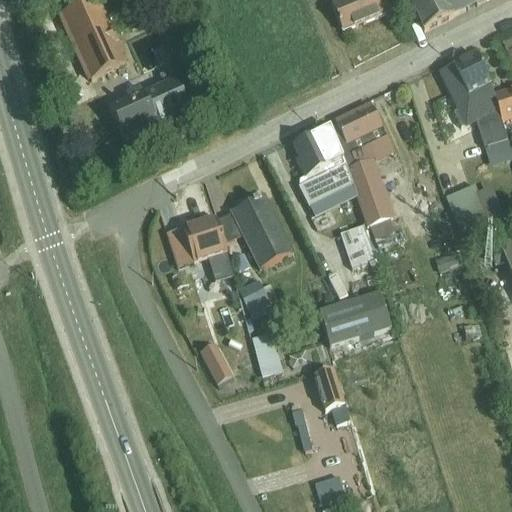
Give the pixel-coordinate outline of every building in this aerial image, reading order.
[(125,0),(129,10),(151,0),(176,0),(177,2),(180,0),(125,0)] [(341,0),(342,3),(330,7),(342,36),(400,13),(394,0),(341,0)] [(490,0),(407,0),(423,35),(454,21),(453,20),(491,1),(490,0)] [(99,1),(61,19),(91,85),(129,68),(119,46),(116,47),(111,34),(113,33),(99,1)] [(503,127),(494,99),(491,92),(475,59),(440,76),(458,115),(453,117),(461,133),(464,131),(465,133),(476,127),(484,152),(508,146),(505,138),(503,127)] [(163,89),(176,83),(171,73),(159,78),(163,89)] [(176,83),(163,89),(145,96),(141,86),(114,97),(113,95),(67,115),(79,141),(126,119),(130,127),(142,132),(155,126),(158,132),(191,117),(176,83)] [(511,92),(494,99),(503,127),(511,124),(511,92)] [(330,133),(350,190),(354,201),(366,233),(369,232),(377,253),(398,246),(390,224),(394,222),(373,165),(370,166),(355,171),(348,151),(382,134),(371,111),(336,128),(336,130),(330,133)] [(350,190),(330,133),(293,150),(299,163),(296,165),(308,187),(299,192),(309,212),(310,211),(350,190)] [(355,171),(370,166),(365,153),(387,143),(382,134),(348,151),(355,171)] [(350,190),(310,211),(316,222),(354,201),(350,190)] [(475,191),(445,202),(463,248),(493,236),(492,235),(507,229),(492,192),(477,198),(475,191)] [(217,225),(224,249),(241,240),(259,276),(293,260),(264,201),(259,202),(231,217),(231,218),(217,225)] [(224,249),(217,225),(217,223),(186,232),(197,267),(208,263),(215,287),(234,281),(224,249)] [(364,230),(339,238),(352,274),(377,266),(364,230)] [(500,252),(505,266),(511,284),(511,244),(499,250),(500,252)] [(505,266),(500,252),(490,256),(496,270),(505,266)] [(455,257),(435,264),(439,278),(459,271),(455,257)] [(259,285),(238,296),(252,324),(266,317),(264,314),(272,310),(268,303),(275,299),(269,288),(262,292),(259,285)] [(379,298),(318,316),(328,352),(396,331),(391,316),(385,317),(379,298)] [(477,327),(461,332),(465,345),(482,340),(477,327)] [(272,339),(252,345),(262,382),(283,376),(272,339)] [(217,392),(236,388),(227,346),(208,350),(217,392)] [(305,354),(289,359),(293,371),(309,366),(305,354)] [(334,374),(313,380),(325,419),(332,416),(336,431),(349,427),(334,374)] [(303,415),(290,417),(297,439),(299,438),(303,459),(313,457),(303,415)] [(338,476),(313,485),(321,510),(346,502),(338,476)]
